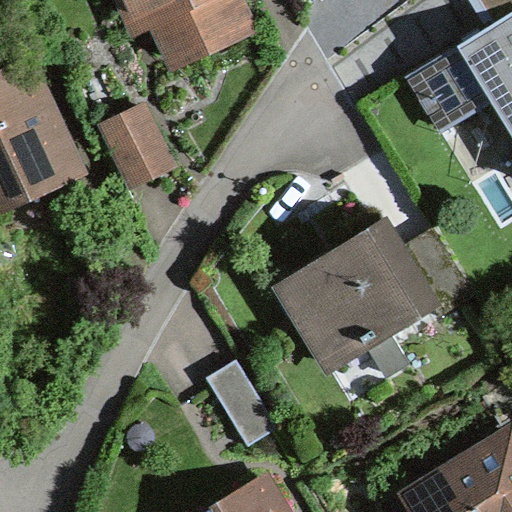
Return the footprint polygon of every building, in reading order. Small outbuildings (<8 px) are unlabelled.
[(40,0),(19,0),(13,3),(42,62),(65,51),(40,0)] [(128,0),(136,16),(151,9),(174,59),(250,23),(238,0),(128,0)] [(511,0),(480,0),(496,24),(511,14),(511,0)] [(511,14),(496,24),(411,76),(444,128),(493,98),(511,129),(511,155),(511,156),(511,157),(511,14)] [(27,66),(0,78),(0,203),(65,173),(48,136),(57,131),(27,66)] [(125,118),(127,121),(142,152),(163,141),(147,108),(125,118)] [(127,121),(102,133),(125,180),(150,168),(142,152),(127,121)] [(283,282),(333,364),(354,352),(374,385),(412,362),(392,329),(433,304),(435,303),(401,247),(385,220),(283,282)] [(401,247),(435,303),(433,304),(441,316),(477,294),(435,226),(401,247)] [(237,358),(207,376),(249,445),(279,426),(237,358)] [(511,377),(484,395),(502,425),(511,418),(511,377)] [(511,511),(511,431),(405,495),(414,511),(511,511)] [(205,511),(290,511),(269,475),(205,511)]
